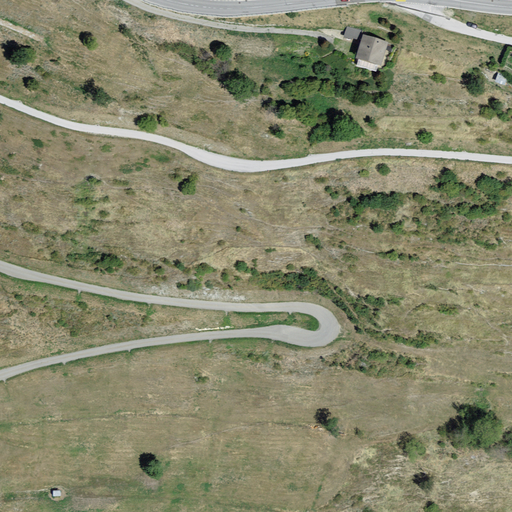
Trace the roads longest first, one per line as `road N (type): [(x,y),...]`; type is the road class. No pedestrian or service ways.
road 1 (unclassified): [(0,263),(148,298),(309,307),(328,325),(311,338),(261,332),(156,340),(0,375)]
road 2 (unclassified): [(0,98),(73,125),(245,164),(377,151),(511,160)]
road 3 (tertiary): [(169,0),(218,7),(315,0)]
